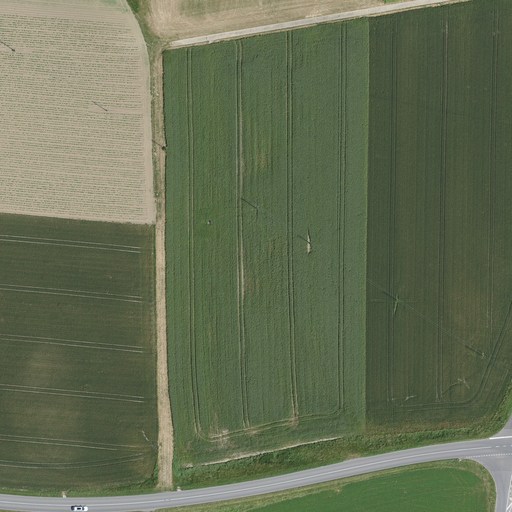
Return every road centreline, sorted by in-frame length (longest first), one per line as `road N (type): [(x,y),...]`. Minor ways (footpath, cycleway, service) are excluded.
road 1 (tertiary): [(0,500),(132,504),(511,446)]
road 2 (track): [(173,43),(440,0)]
